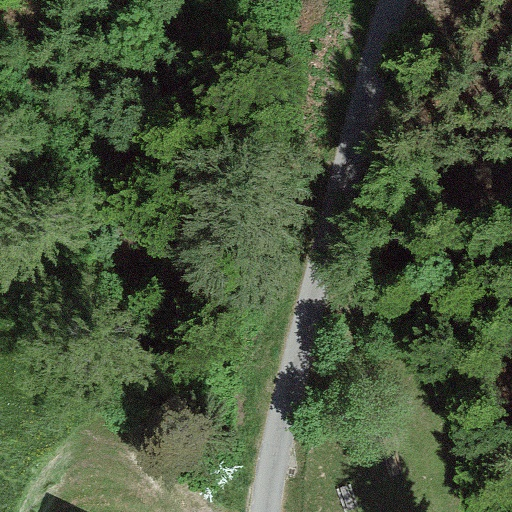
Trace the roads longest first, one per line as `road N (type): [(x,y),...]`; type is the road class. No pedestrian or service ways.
road 1 (unclassified): [(398,0),(301,339),(265,511)]
road 2 (track): [(0,201),(168,470),(211,511)]
